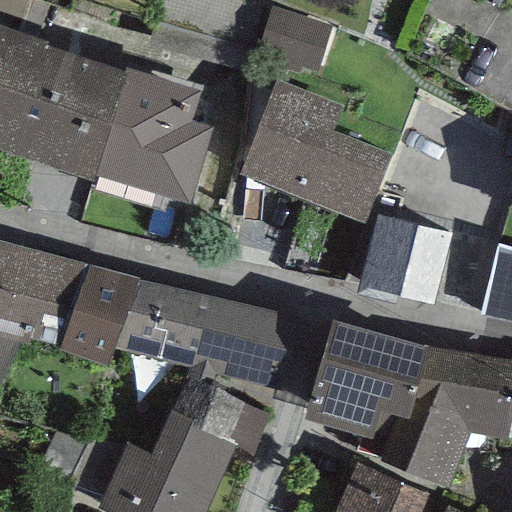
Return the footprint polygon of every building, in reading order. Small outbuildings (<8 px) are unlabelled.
[(328,24),(270,6),(255,53),(312,72),(328,24)] [(0,133),(94,163),(126,54),(0,14),(0,133)] [(126,54),(94,163),(193,192),(216,116),(192,109),(202,77),(126,54)] [(342,99),(275,72),(238,163),(363,214),(390,147),(332,123),(342,99)] [(450,224),(376,206),(357,280),(435,296),(450,224)] [(88,255),(0,232),(0,376),(2,377),(25,330),(62,338),(88,255)] [(511,242),(498,238),(482,310),(511,316),(511,242)] [(141,269),(88,255),(62,338),(57,347),(108,359),(112,340),(189,357),(208,291),(140,275),(141,269)] [(296,311),(208,291),(189,357),(189,363),(278,383),(296,311)] [(431,334),(330,307),(300,413),(381,436),(387,438),(398,399),(409,402),(427,342),(431,334)] [(511,393),(511,357),(427,342),(409,402),(398,399),(387,438),(381,436),(378,449),(449,475),(471,423),(505,429),(511,393)] [(269,407),(187,369),(173,400),(170,398),(150,444),(127,435),(96,499),(124,511),(201,511),(235,439),(250,448),(269,407)] [(416,511),(429,483),(356,452),(334,508),(344,511),(416,511)] [(477,511),(447,499),(440,511),(477,511)]
